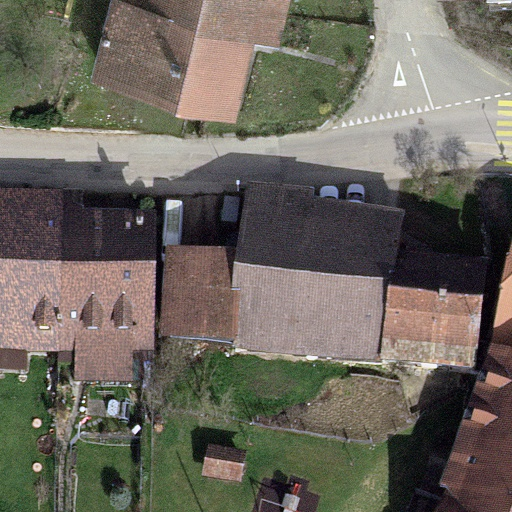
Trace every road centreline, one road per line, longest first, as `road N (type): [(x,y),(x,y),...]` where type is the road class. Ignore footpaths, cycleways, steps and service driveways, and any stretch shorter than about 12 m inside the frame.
road 1 (residential): [(431,146),(245,167),(0,166)]
road 2 (residential): [(431,146),(393,0)]
